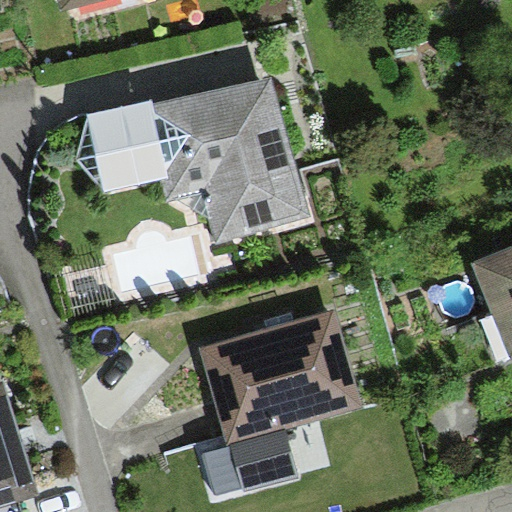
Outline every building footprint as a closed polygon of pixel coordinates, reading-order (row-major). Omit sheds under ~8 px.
[(66,0),(72,20),(137,2),(136,0),(66,0)] [(259,64),(78,112),(99,193),(193,168),(210,232),(297,209),(259,64)] [(511,233),(465,251),(499,343),(511,338),(511,233)] [(206,339),(231,425),(343,393),(318,307),(206,339)] [(0,494),(29,487),(0,386),(0,494)]
